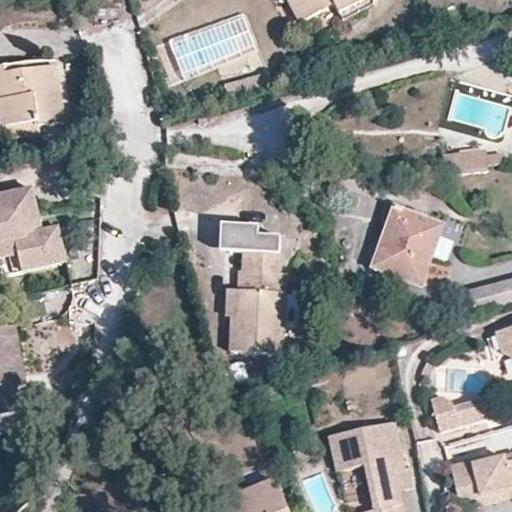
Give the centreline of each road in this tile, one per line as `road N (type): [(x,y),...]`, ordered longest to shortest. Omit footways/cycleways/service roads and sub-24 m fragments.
road 1 (residential): [(64,511),(119,313),(139,132),(113,29)]
road 2 (unknown): [(139,132),(225,130),(305,148),(321,120),(356,92),(461,55)]
